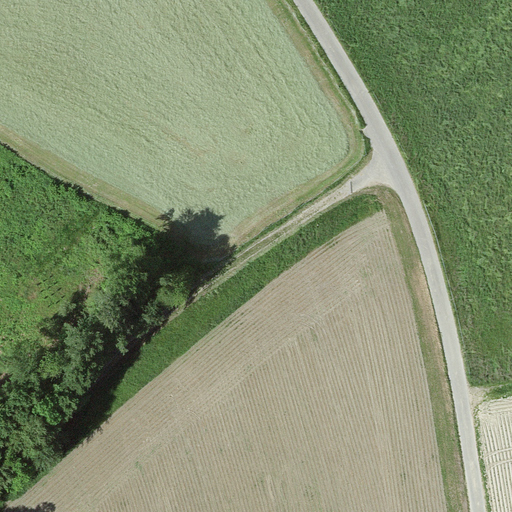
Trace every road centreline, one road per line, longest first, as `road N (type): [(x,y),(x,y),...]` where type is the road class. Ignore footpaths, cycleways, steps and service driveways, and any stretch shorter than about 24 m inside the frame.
road 1 (unclassified): [(304,0),(358,88),(427,247),(478,511)]
road 2 (track): [(0,475),(147,326),(393,159)]
